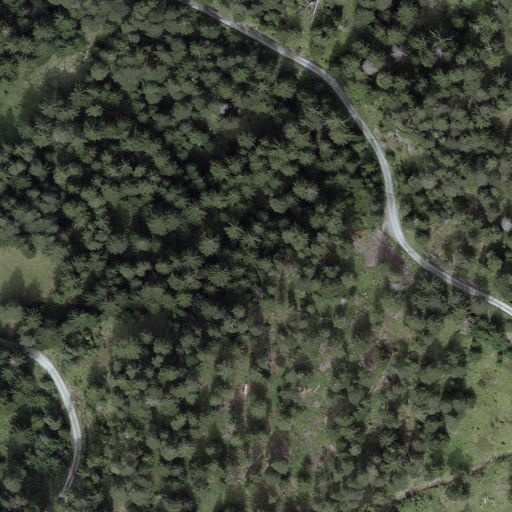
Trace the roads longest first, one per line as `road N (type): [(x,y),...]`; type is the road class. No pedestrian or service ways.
road 1 (track): [(511,312),(429,271),(395,235),(385,171),(368,132),(321,71),(181,0)]
road 2 (track): [(0,339),(43,360),(68,401),(78,447),(59,511)]
